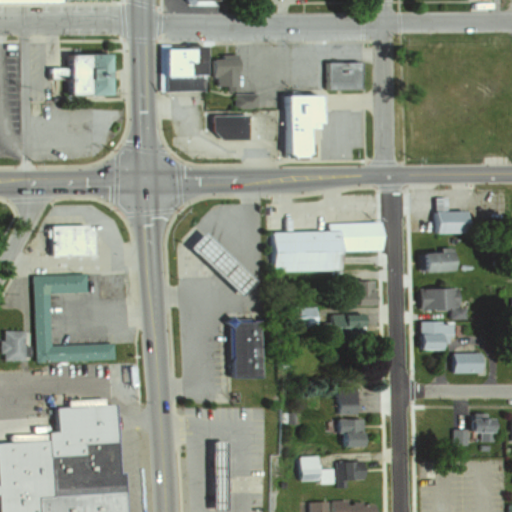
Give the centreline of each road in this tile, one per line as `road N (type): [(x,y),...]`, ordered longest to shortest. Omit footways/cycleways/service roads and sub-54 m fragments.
road 1 (residential): [(138,24),(511,22)]
road 2 (primary): [(144,180),(511,172)]
road 3 (residential): [(399,511),(389,174)]
road 4 (primary): [(163,511),(144,180)]
road 5 (primary): [(144,180),(138,0)]
road 6 (residential): [(384,174),(381,0)]
road 7 (primary): [(0,181),(144,180)]
road 8 (residential): [(0,25),(138,24)]
